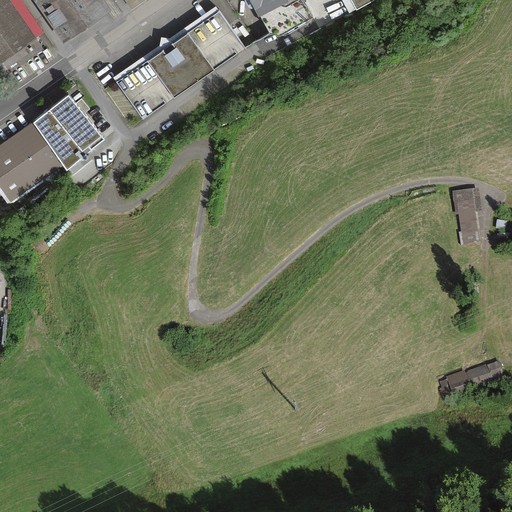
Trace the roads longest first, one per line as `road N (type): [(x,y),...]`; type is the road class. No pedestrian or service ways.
road 1 (track): [(130,140),(112,189),(119,205),(155,189),(189,153),(209,154),(192,294),(210,318),(380,197),(419,183),(482,187),(490,195),(491,355)]
road 2 (residential): [(0,112),(162,0)]
